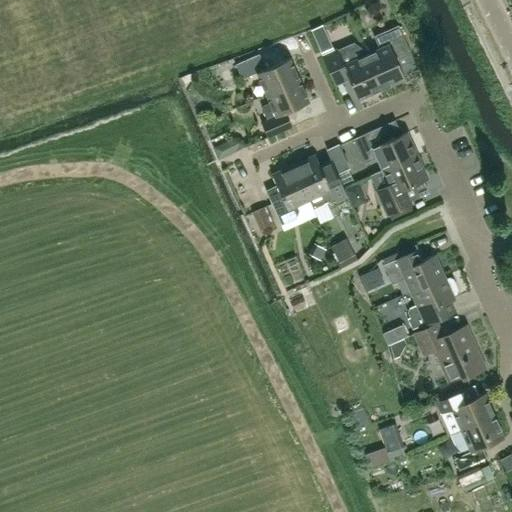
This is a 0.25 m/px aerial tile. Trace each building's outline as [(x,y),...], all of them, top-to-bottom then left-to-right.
[(366,54),(381,88),(403,78),(394,57),(408,51),(397,27),(374,37),(379,48),(366,54)] [(353,42),(345,45),(322,56),(335,84),(349,77),(358,98),(381,88),(366,54),(363,49),(353,42)] [(266,94),(298,79),(289,57),(265,68),(259,53),(235,64),(241,79),(256,72),(266,94)] [(261,108),(266,119),(260,122),(267,137),(291,126),(284,112),(308,101),(298,79),(266,94),(269,102),(262,105),(261,108)] [(222,140),(234,135),(228,123),(217,129),(222,140)] [(383,169),(415,155),(405,132),(382,142),(377,132),(355,142),(364,163),(377,157),(383,169)] [(315,154),(293,164),(308,199),(312,208),(323,204),(324,199),(331,202),(346,195),(335,171),(324,176),(315,154)] [(415,155),(383,169),(388,182),(375,188),(384,209),(407,198),(402,188),(426,178),(415,155)] [(308,199),(293,164),(271,174),(281,196),(270,201),(280,224),(296,218),(299,210),(296,204),(308,199)] [(349,256),(361,249),(350,229),(338,236),(349,256)] [(409,291),(444,276),(434,254),(409,265),(405,254),(383,264),(387,275),(391,284),(404,279),(409,291)] [(409,291),(415,304),(408,308),(407,312),(409,317),(407,318),(411,328),(433,319),(429,308),(453,297),(444,276),(409,291)] [(466,324),(442,335),(436,322),(413,333),(422,354),(433,349),(447,380),(460,374),(462,378),(485,368),(466,324)] [(460,429),(493,415),(483,393),(461,403),(456,392),(435,402),(439,413),(450,408),(460,429)] [(493,415),(460,429),(449,434),(455,449),(459,450),(468,447),(470,451),(453,458),(458,469),(485,457),(481,446),(503,437),(493,415)] [(397,416),(388,419),(398,447),(408,444),(397,416)] [(469,478),(499,466),(495,455),(465,467),(469,478)] [(480,480),(484,499),(501,495),(497,477),(480,480)]
